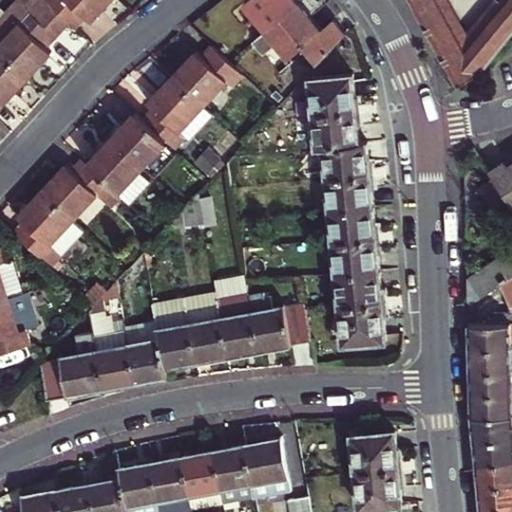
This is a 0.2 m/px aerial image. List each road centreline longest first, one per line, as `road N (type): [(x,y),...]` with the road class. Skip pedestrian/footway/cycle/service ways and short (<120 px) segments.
road 1 (residential): [(0,465),(91,426),(178,402),(444,384)]
road 2 (residential): [(185,0),(92,79),(0,179)]
road 3 (residential): [(444,384),(432,129)]
road 4 (residential): [(432,129),(410,60),(374,0)]
road 5 (residential): [(455,511),(444,384)]
